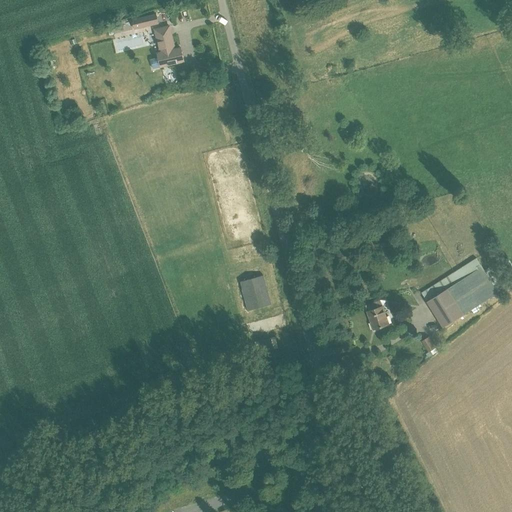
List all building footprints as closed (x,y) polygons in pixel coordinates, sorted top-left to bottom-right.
[(156,14),(132,20),(134,30),(158,24),(156,14)] [(110,27),(114,37),(121,34),(117,25),(110,27)] [(169,26),(155,30),(157,38),(161,52),(157,53),(158,57),(151,59),(154,69),(184,61),(181,48),(173,50),(169,35),(171,34),(169,26)] [(43,59),(45,68),(53,66),(51,57),(43,59)] [(168,81),(180,79),(178,69),(166,72),(168,81)] [(477,258),(421,292),(441,327),(502,291),(501,290),(497,284),(498,283),(489,267),(484,270),(477,258)] [(249,309),(272,303),(265,275),(241,281),(249,309)] [(379,300),(364,305),(372,330),(388,324),(379,300)] [(426,336),(419,340),(426,351),(433,347),(426,336)]
